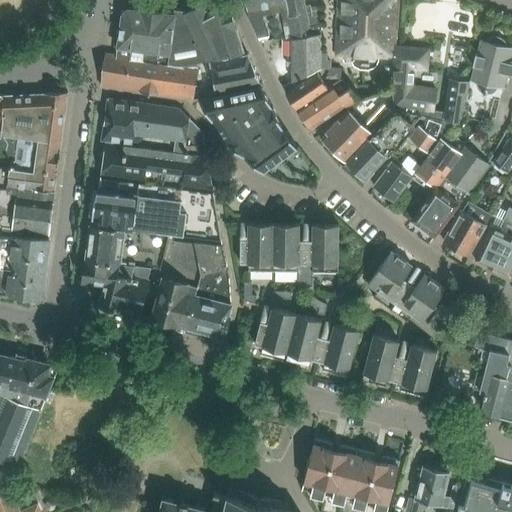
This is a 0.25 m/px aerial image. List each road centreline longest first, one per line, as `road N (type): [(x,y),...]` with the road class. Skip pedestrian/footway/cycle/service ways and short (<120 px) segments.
road 1 (residential): [(511,448),(54,327)]
road 2 (residential): [(511,300),(470,282),(342,181),(289,116),(235,0)]
road 3 (residential): [(54,327),(79,87)]
